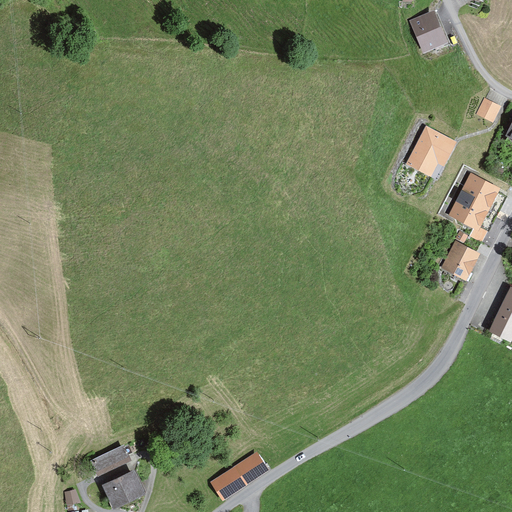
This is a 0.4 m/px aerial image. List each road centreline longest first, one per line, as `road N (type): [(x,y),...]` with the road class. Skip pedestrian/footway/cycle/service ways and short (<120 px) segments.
road 1 (unclassified): [(511,226),(449,352),(425,381),(216,511)]
road 2 (track): [(0,309),(58,414),(90,428),(78,468),(83,494),(106,511)]
